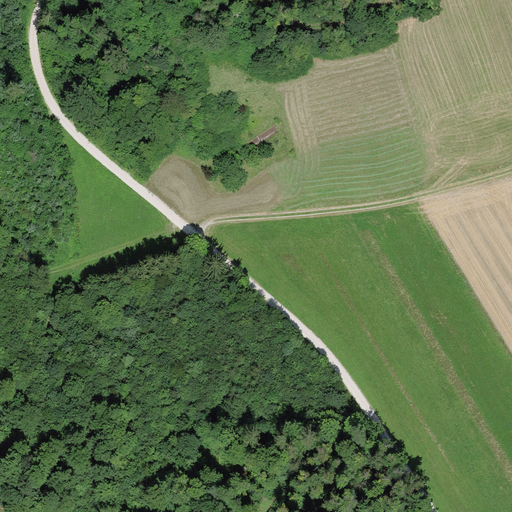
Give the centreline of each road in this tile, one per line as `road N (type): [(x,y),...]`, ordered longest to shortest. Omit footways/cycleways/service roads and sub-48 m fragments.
road 1 (track): [(430,511),(327,357),(116,173),(50,103),(32,51),(44,0)]
road 2 (track): [(0,280),(215,220),(387,203),(511,170)]
